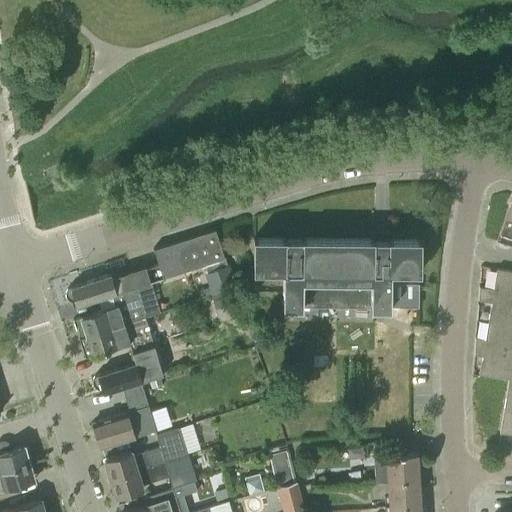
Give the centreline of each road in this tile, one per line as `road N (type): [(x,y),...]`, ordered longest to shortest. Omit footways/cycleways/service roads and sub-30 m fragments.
road 1 (residential): [(24,272),(322,171),(375,162),(471,170)]
road 2 (residential): [(452,476),(450,251),(471,170)]
road 3 (residential): [(93,511),(24,272)]
